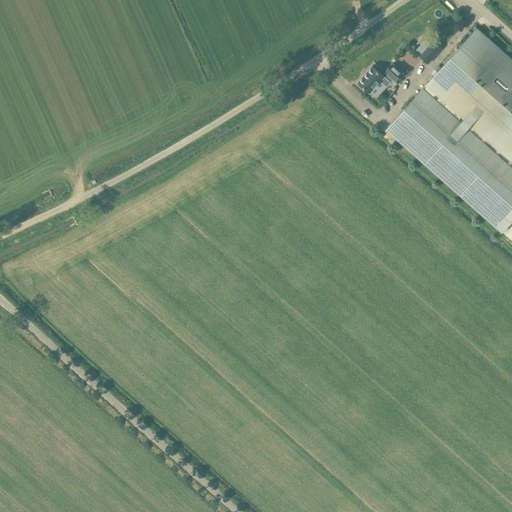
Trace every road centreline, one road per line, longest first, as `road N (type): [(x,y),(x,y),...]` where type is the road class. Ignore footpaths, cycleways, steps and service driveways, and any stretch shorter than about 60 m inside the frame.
road 1 (unclassified): [(0,237),(139,168),(405,0)]
road 2 (unclassified): [(231,511),(0,298)]
